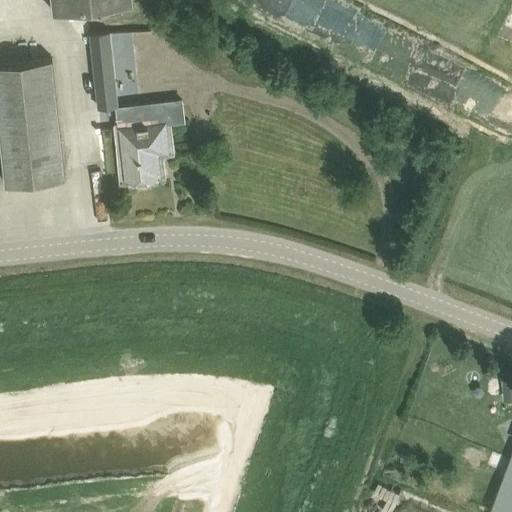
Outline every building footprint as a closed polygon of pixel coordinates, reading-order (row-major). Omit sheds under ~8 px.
[(52,0),(54,9),(126,0),(52,0)] [(91,32),(93,56),(114,54),(111,30),(91,32)] [(0,123),(7,182),(66,176),(53,56),(0,62),(0,123)] [(118,101),(116,78),(95,80),(97,103),(118,101)] [(166,119),(121,124),(127,177),(161,174),(158,150),(159,150),(159,149),(158,149),(157,140),(168,139),(166,119)] [(511,376),(503,377),(504,399),(511,398),(511,376)]
